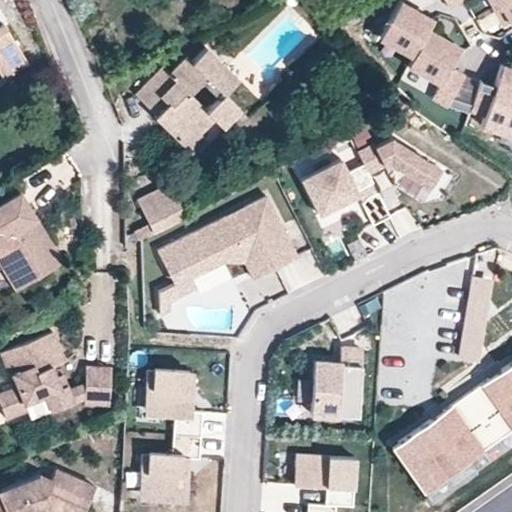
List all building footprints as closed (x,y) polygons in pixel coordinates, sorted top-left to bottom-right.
[(511,22),(511,0),(488,0),(505,26),(511,22)] [(412,56),(427,28),(432,20),(399,1),(378,37),(412,56)] [(29,63),(4,24),(0,26),(0,72),(4,78),(29,63)] [(449,67),(461,47),(427,28),(412,56),(407,65),(439,83),(432,97),(447,106),(451,98),(464,75),(449,67)] [(240,108),(224,92),(238,78),(205,47),(191,60),(186,55),(168,73),(175,80),(160,95),(167,103),(156,114),(154,116),(180,141),(194,127),(200,133),(214,118),(222,126),(240,108)] [(511,79),(511,68),(501,64),(498,74),(511,79)] [(160,95),(175,80),(168,73),(161,66),(135,93),(156,114),(167,103),(160,95)] [(511,79),(498,74),(494,86),(480,81),(472,104),(470,110),(484,115),(481,125),(503,133),(507,119),(511,121),(511,79)] [(470,110),(472,104),(451,98),(447,106),(469,112),(470,110)] [(511,135),(511,121),(507,119),(503,133),(511,135)] [(192,154),(206,139),(200,133),(194,127),(180,141),(192,154)] [(443,170),(392,137),(376,146),(374,142),(357,151),(363,163),(369,174),(385,166),(391,162),(396,165),(431,189),(443,170)] [(357,190),(373,182),(369,174),(363,163),(347,171),(341,158),(301,178),(319,214),(359,194),(357,190)] [(387,170),(396,165),(391,162),(385,166),(387,170)] [(185,215),(169,184),(137,200),(149,223),(154,232),(185,215)] [(51,241),(39,222),(35,225),(32,221),(37,218),(20,191),(0,203),(0,251),(8,246),(19,263),(11,267),(22,286),(52,268),(39,248),(51,241)] [(390,216),(378,191),(368,196),(362,203),(373,224),(390,216)] [(297,256),(266,195),(244,206),(250,217),(230,227),(224,216),(158,250),(174,283),(159,291),(159,302),(179,292),(181,296),(196,288),(191,277),(224,260),(244,262),(266,251),(275,267),(297,256)] [(250,217),(244,206),(224,216),(230,227),(250,217)] [(138,239),(154,232),(149,223),(134,231),(138,239)] [(64,261),(51,241),(39,248),(52,268),(64,261)] [(19,263),(8,246),(0,251),(0,265),(15,290),(22,286),(11,267),(19,263)] [(275,267),(266,251),(244,262),(252,279),(275,267)] [(482,355),(493,275),(472,272),(460,352),(482,355)] [(170,311),(170,302),(181,296),(179,292),(159,302),(159,316),(170,311)] [(56,377),(51,366),(64,361),(52,331),(1,350),(16,387),(0,393),(0,402),(6,417),(27,409),(25,402),(45,394),(52,411),(84,398),(84,402),(109,404),(111,367),(86,366),(85,383),(70,389),(68,384),(60,388),(56,377)] [(358,406),(361,348),(341,346),(340,361),(314,359),(310,414),(338,416),(338,405),(358,406)] [(423,491),(511,428),(511,360),(391,446),(423,491)] [(192,410),(194,373),(189,373),(189,368),(154,367),(154,371),(148,371),(147,408),(175,409),(174,435),(200,436),(201,411),(192,410)] [(68,384),(64,373),(56,377),(60,388),(68,384)] [(187,489),(189,457),(199,457),(200,436),(174,435),(173,453),(149,452),(149,455),(142,455),(141,487),(187,489)] [(352,505),(355,457),(295,453),(293,484),(326,486),(325,503),(335,504),(352,505)] [(44,511),(49,500),(75,511),(83,511),(95,485),(56,468),(50,478),(41,474),(0,489),(0,511),(44,511)] [(75,511),(49,500),(44,511),(75,511)] [(334,511),(335,504),(325,503),(307,502),(306,511),(334,511)]
